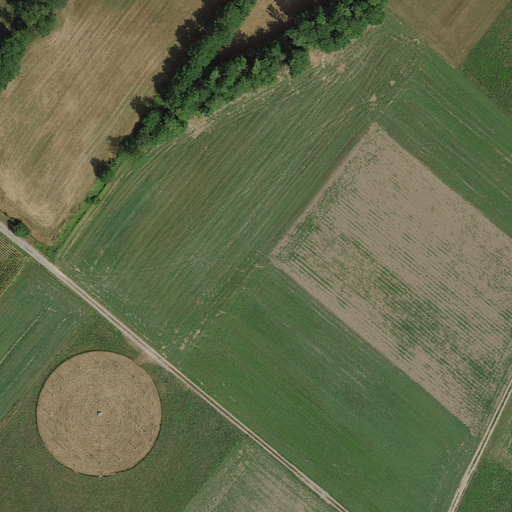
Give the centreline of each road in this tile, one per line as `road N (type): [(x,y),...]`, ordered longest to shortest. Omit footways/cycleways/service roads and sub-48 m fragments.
road 1 (track): [(343,511),(0,227)]
road 2 (track): [(511,387),(450,511)]
